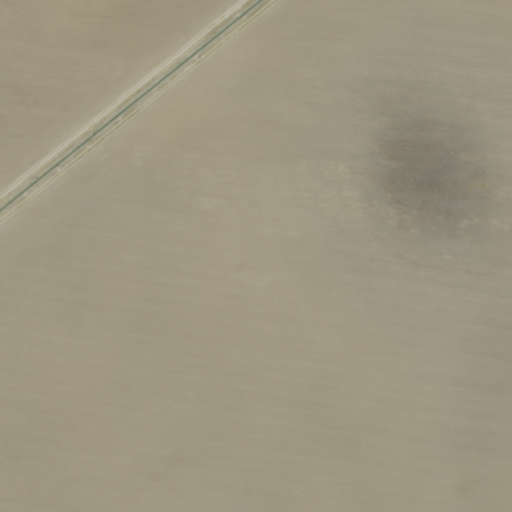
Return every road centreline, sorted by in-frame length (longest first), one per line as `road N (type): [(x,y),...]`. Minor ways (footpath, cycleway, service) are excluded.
road 1 (residential): [(332,0),(223,114),(0,267)]
road 2 (residential): [(213,0),(0,150)]
